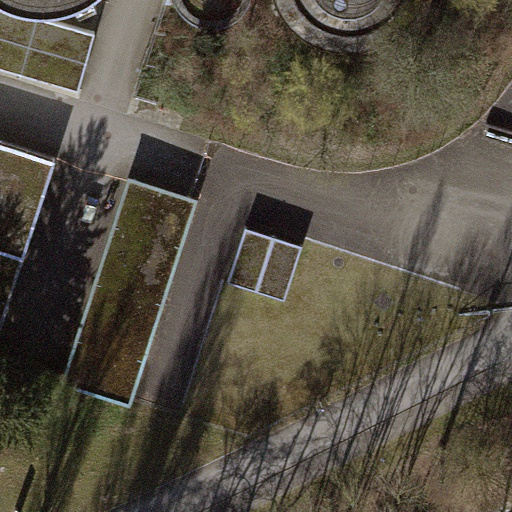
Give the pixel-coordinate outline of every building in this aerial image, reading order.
[(298,0),(320,32),(356,36),(388,15),(390,0),(298,0)] [(98,51),(0,22),(0,87),(81,111),(98,51)] [(61,155),(0,136),(0,357),(61,155)] [(196,197),(127,177),(66,384),(135,404),(196,197)] [(290,291),(307,241),(255,223),(237,273),(290,291)]
